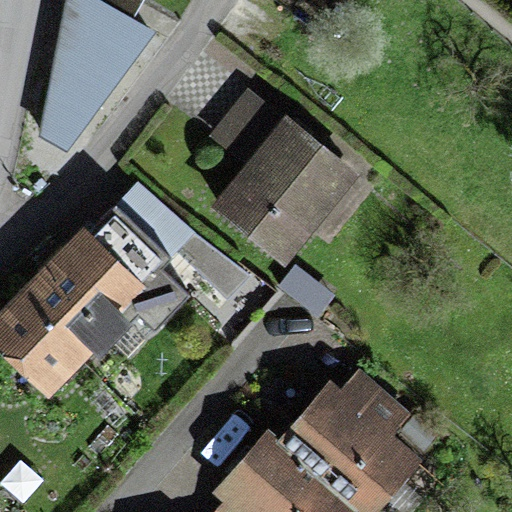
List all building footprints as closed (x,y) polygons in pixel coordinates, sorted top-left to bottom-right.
[(141,25),(91,0),(56,0),(29,141),(57,150),(141,25)] [(345,164),(290,120),(220,206),(281,255),(306,225),(300,220),(345,164)] [(90,229),(88,226),(0,316),(0,335),(50,384),(130,302),(156,327),(189,292),(161,264),(171,254),(116,202),(90,229)] [(280,442),(353,505),(361,511),(365,511),(389,485),(377,475),(400,449),(338,396),(320,416),(310,408),(280,442)] [(346,511),(353,505),(280,442),(270,433),(239,468),(249,477),(231,498),(243,509),(246,511),(346,511)]
